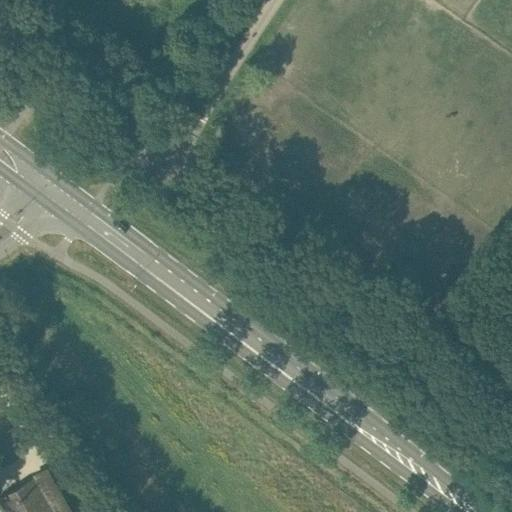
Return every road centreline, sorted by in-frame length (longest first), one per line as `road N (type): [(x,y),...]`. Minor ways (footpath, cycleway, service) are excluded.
road 1 (primary): [(471,511),(51,194)]
road 2 (unclassified): [(511,439),(418,350),(164,170)]
road 3 (unclassified): [(164,170),(277,0)]
road 4 (unclassified): [(164,170),(0,53)]
